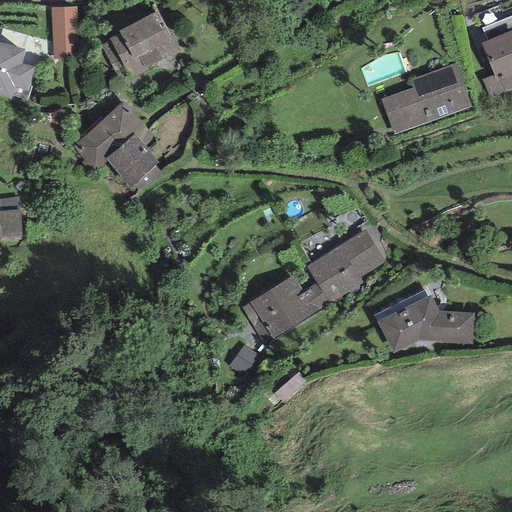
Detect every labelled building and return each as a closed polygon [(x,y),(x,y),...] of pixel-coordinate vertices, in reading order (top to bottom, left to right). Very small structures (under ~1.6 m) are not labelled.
[(77,8),(50,8),(52,59),(78,58),(77,8)] [(178,51),(157,11),(118,31),(120,33),(108,39),(108,41),(101,45),(117,77),(127,72),(131,80),(148,71),(146,67),(178,51)] [(511,16),(482,28),(487,41),(511,30),(511,16)] [(511,30),(487,41),(480,43),(493,75),(482,79),(490,98),(511,89),(511,30)] [(24,49),(0,42),(0,94),(10,100),(12,96),(27,101),(32,87),(29,87),(34,67),(21,64),(24,49)] [(456,63),(410,79),(413,88),(380,99),(393,135),(471,107),(456,63)] [(154,137),(121,102),(73,147),(91,173),(107,161),(105,159),(135,134),(144,145),(154,137)] [(144,145),(135,134),(105,159),(107,161),(130,189),(134,186),(138,191),(162,174),(155,166),(159,163),(144,145)] [(20,210),(0,211),(0,240),(2,241),(2,237),(22,237),(20,210)] [(385,263),(365,230),(306,267),(317,283),(330,304),(363,283),(360,279),(385,263)] [(330,304),(317,283),(303,292),(293,275),(241,308),(265,346),(330,305),(330,304)] [(430,296),(376,322),(393,353),(418,341),(473,344),(474,313),(439,312),(430,296)] [(260,358),(244,345),(228,367),(245,379),(260,358)] [(306,381),(298,373),(274,394),(282,402),(306,381)]
